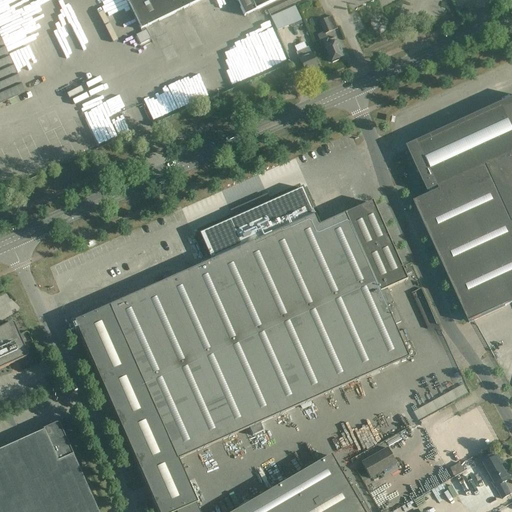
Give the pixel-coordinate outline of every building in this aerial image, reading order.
[(126,0),(140,29),(134,32),(140,43),(150,39),(144,27),(200,0),(236,0),(244,16),(276,0),(126,0)] [(301,21),(295,7),(272,17),(278,31),(301,21)] [(337,29),(332,16),(319,21),(324,34),(337,29)] [(0,37),(0,103),(24,93),(0,37)] [(327,39),(323,41),(331,61),(332,63),(339,60),(338,58),(343,56),(335,37),(328,40),(327,39)] [(218,90),(260,74),(247,41),(219,51),(222,57),(208,62),(218,90)] [(308,48),(296,53),(305,73),(307,72),(308,73),(314,70),(314,69),(317,68),(308,48)] [(511,100),(418,143),(418,144),(409,148),(408,148),(428,191),(428,192),(430,195),(413,202),(468,324),(511,304),(511,100)] [(159,511),(177,511),(198,503),(179,459),(250,427),(254,435),(264,430),(261,423),(407,358),(405,353),(410,350),(402,332),(397,334),(393,326),(401,322),(386,290),(407,280),(372,203),(319,226),(302,189),(268,204),(264,196),(255,200),(259,208),(199,235),(211,261),(75,323),(159,511)] [(10,323),(0,328),(0,369),(26,358),(27,357),(27,356),(28,355),(27,354),(15,326),(14,325),(14,324),(13,324),(13,323),(12,323),(11,323),(10,323)] [(419,421),(469,393),(464,384),(414,412),(419,421)] [(472,449),(490,441),(476,411),(448,425),(456,442),(466,437),(472,449)] [(56,424),(55,424),(42,430),(42,432),(0,450),(0,511),(97,511),(73,457),(63,434),(60,426),(59,425),(58,424),(57,424),(56,424)] [(387,449),(361,463),(370,479),(396,464),(387,449)] [(489,458),(485,451),(477,455),(481,462),(495,488),(496,488),(499,493),(496,495),(497,497),(493,499),(495,502),(502,499),(502,500),(511,494),(511,493),(506,482),(510,480),(496,454),(489,458)] [(332,454),(235,511),(373,511),(356,483),(351,486),(332,454)] [(460,463),(450,468),(455,477),(465,471),(460,463)]
